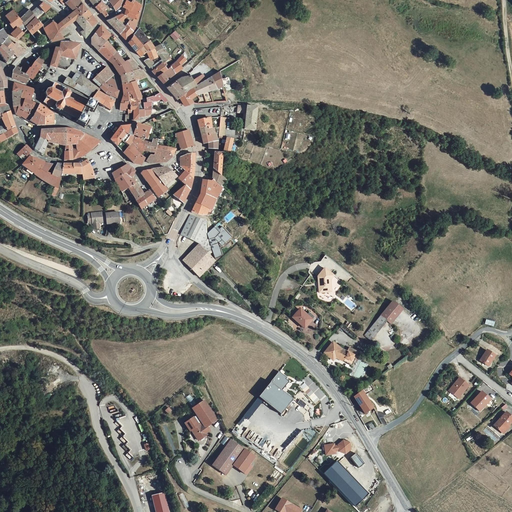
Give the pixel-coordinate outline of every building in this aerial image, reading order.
[(64,3),(69,8),(71,11),(76,17),(85,9),(78,0),(57,0),(58,1),(61,5),(62,5),(64,3)] [(118,5),(120,6),(122,0),(104,0),(105,0),(106,2),(106,1),(111,6),(114,10),(117,8),(118,5)] [(128,1),(125,0),(122,0),(120,6),(122,7),(124,8),(126,5),(137,11),(138,4),(132,0),(129,0),(129,1),(128,1)] [(97,12),(98,11),(103,8),(104,7),(98,1),(91,6),(97,12)] [(48,7),(41,2),(37,5),(41,10),(42,12),(48,7)] [(34,17),(41,10),(37,5),(29,12),(28,10),(17,19),(23,26),(34,17)] [(123,15),(125,13),(132,17),(135,19),(137,11),(126,5),(124,8),(122,7),(119,14),(123,15)] [(90,15),(85,9),(76,17),(73,20),(81,30),(77,33),(82,38),(90,27),(84,19),(90,15)] [(11,10),(4,16),(9,22),(14,29),(10,33),(15,38),(26,29),(23,26),(17,19),(11,10)] [(34,17),(35,18),(42,12),(41,10),(34,17)] [(67,15),(66,15),(71,21),(73,20),(76,17),(71,11),(68,13),(67,12),(65,14),(67,15)] [(111,16),(112,17),(104,20),(122,39),(133,24),(129,21),(132,17),(125,13),(123,15),(119,14),(114,16),(113,15),(111,16)] [(93,19),(90,15),(84,19),(90,27),(94,22),(94,21),(94,20),(93,19)] [(41,25),(37,20),(35,18),(34,17),(23,26),(26,29),(30,35),(41,26),(41,25)] [(64,27),(68,24),(63,17),(63,18),(61,17),(57,20),(58,22),(63,28),(64,27)] [(52,21),(47,24),(42,28),(45,35),(55,28),(58,33),(63,28),(58,22),(55,24),(52,21)] [(104,41),(105,40),(108,36),(98,26),(93,32),(104,41)] [(67,30),(64,27),(63,28),(58,33),(60,37),(67,30)] [(125,42),(133,52),(147,39),(136,27),(125,42)] [(49,42),(61,39),(60,37),(58,33),(55,28),(45,35),(49,42)] [(70,34),(67,30),(60,37),(61,39),(71,39),(74,37),(72,32),(70,34)] [(89,44),(96,50),(104,41),(93,32),(89,38),(89,43),(89,44)] [(12,42),(10,44),(5,39),(0,45),(0,55),(5,62),(12,55),(15,58),(22,51),(12,42)] [(144,52),(153,47),(147,39),(133,52),(138,57),(144,52)] [(106,60),(115,52),(105,40),(104,41),(96,50),(106,60)] [(144,52),(147,57),(156,51),(160,56),(157,59),(160,62),(167,57),(163,51),(158,43),(153,47),(144,52)] [(47,68),(54,69),(58,59),(72,61),(76,45),(58,44),(54,45),(47,68)] [(124,60),(122,61),(115,52),(106,60),(111,64),(118,74),(118,75),(129,71),(124,61),(125,61),(124,60)] [(180,54),(174,60),(177,65),(183,59),(180,54)] [(136,69),(128,59),(125,61),(124,61),(129,71),(136,69)] [(149,70),(155,76),(165,68),(160,62),(157,59),(152,64),(149,66),(151,69),(149,70)] [(173,73),(179,67),(177,65),(174,60),(167,65),(173,73)] [(29,69),(28,71),(33,74),(38,68),(37,67),(33,64),(29,69)] [(17,70),(16,73),(23,76),(27,70),(21,65),(17,70)] [(167,65),(165,68),(155,76),(160,83),(173,73),(167,65)] [(91,79),(97,86),(110,77),(104,66),(91,79)] [(119,84),(132,80),(143,77),(136,69),(129,71),(118,75),(119,84)] [(28,71),(27,70),(23,76),(26,77),(26,78),(30,80),(33,74),(28,71)] [(207,90),(221,85),(217,70),(206,77),(204,79),(202,80),(207,90)] [(16,73),(13,80),(23,84),(26,78),(26,77),(23,76),(16,73)] [(80,95),(88,100),(95,92),(96,90),(72,73),(67,79),(63,77),(59,84),(80,95)] [(193,80),(192,79),(190,74),(180,76),(188,88),(191,87),(195,84),(193,80)] [(201,74),(193,80),(195,84),(202,80),(204,79),(201,74)] [(184,91),(188,88),(180,76),(175,79),(184,91)] [(114,91),(110,77),(97,86),(95,87),(98,90),(112,98),(115,92),(114,91)] [(89,81),(95,87),(97,86),(91,79),(89,81)] [(174,99),(178,96),(184,91),(175,79),(167,85),(166,84),(165,84),(165,85),(165,86),(164,87),(174,99)] [(127,111),(129,111),(129,113),(130,121),(136,120),(136,119),(141,117),(140,110),(135,110),(135,103),(138,103),(137,98),(138,98),(136,91),(138,91),(137,89),(135,90),(132,80),(119,84),(121,95),(117,103),(122,103),(122,101),(126,101),(127,111)] [(195,84),(191,87),(196,94),(207,90),(202,80),(195,84)] [(11,88),(10,88),(9,93),(10,107),(13,114),(19,118),(22,111),(27,113),(31,104),(18,99),(18,98),(21,87),(12,84),(11,88)] [(73,122),(74,122),(81,126),(82,125),(81,125),(83,122),(84,122),(84,121),(83,121),(81,120),(83,118),(82,117),(86,111),(87,110),(88,110),(88,111),(89,112),(89,111),(89,110),(92,106),(93,105),(92,104),(91,104),(85,101),(85,100),(84,101),(84,102),(83,103),(79,101),(80,100),(79,100),(79,101),(75,99),(76,98),(75,98),(74,98),(66,94),(66,92),(61,89),(61,88),(57,86),(56,87),(51,84),(49,89),(44,89),(43,88),(43,89),(41,93),(40,94),(41,94),(43,99),(41,103),(46,106),(46,108),(51,110),(53,111),(53,110),(54,110),(54,111),(56,112),(56,113),(58,112),(58,113),(59,112),(60,112),(63,114),(63,115),(64,115),(67,116),(67,117),(68,117),(71,119),(71,120),(72,120),(72,119),(74,120),(73,121),(72,122),(73,122)] [(31,91),(21,87),(18,98),(28,101),(31,91)] [(188,88),(184,91),(178,96),(182,106),(190,103),(189,98),(192,96),(195,94),(196,94),(191,87),(188,88)] [(110,102),(95,92),(88,100),(96,104),(105,111),(107,109),(110,102)] [(144,102),(140,103),(141,108),(148,108),(148,109),(149,109),(150,108),(150,107),(150,103),(154,102),(153,101),(159,99),(161,101),(162,101),(163,101),(164,101),(165,101),(157,92),(152,95),(144,97),(144,102)] [(116,110),(125,110),(127,111),(126,101),(122,101),(122,103),(117,103),(117,106),(117,109),(116,110)] [(140,102),(138,103),(135,103),(135,110),(140,110),(141,117),(144,117),(143,115),(148,114),(148,109),(148,108),(141,108),(140,103),(140,102)] [(37,106),(31,104),(27,113),(24,120),(27,122),(37,106)] [(27,122),(34,126),(51,125),(51,116),(38,105),(37,106),(27,122)] [(240,119),(243,120),(242,129),(245,130),(253,131),(256,107),(251,106),(246,106),(242,106),(237,106),(236,107),(236,113),(240,113),(240,119)] [(0,115),(0,122),(1,126),(0,126),(0,133),(2,133),(12,128),(7,113),(0,115)] [(207,124),(209,124),(208,118),(205,118),(196,121),(197,128),(207,127),(207,124)] [(117,127),(115,129),(123,135),(127,125),(117,127)] [(134,125),(133,127),(127,125),(123,135),(129,138),(130,136),(143,140),(147,129),(135,125),(134,125)] [(214,134),(213,133),(212,128),(207,128),(207,127),(197,128),(199,137),(214,135),(214,134)] [(2,133),(6,138),(14,133),(12,128),(2,133)] [(39,131),(37,139),(44,141),(46,145),(62,147),(65,129),(53,130),(40,130),(39,131)] [(65,129),(62,147),(60,159),(60,160),(70,160),(70,151),(68,146),(73,145),(75,145),(81,136),(79,134),(66,130),(65,129)] [(128,142),(129,138),(123,135),(115,129),(107,140),(125,158),(131,150),(132,148),(129,145),(128,144),(128,143),(128,142)] [(173,140),(173,141),(175,141),(177,150),(190,146),(186,131),(173,134),(173,140)] [(75,145),(73,145),(75,149),(70,151),(70,160),(75,157),(79,157),(81,155),(89,148),(95,143),(82,135),(81,136),(75,145)] [(215,141),(214,135),(199,137),(201,145),(207,144),(207,149),(216,149),(216,144),(217,141),(215,141)] [(132,148),(131,150),(136,155),(138,157),(141,150),(142,146),(141,146),(142,142),(141,142),(135,140),(129,138),(128,142),(128,143),(128,144),(129,145),(132,148)] [(223,145),(219,144),(218,147),(223,148),(222,151),(229,152),(232,140),(225,138),(223,145)] [(40,156),(46,145),(44,141),(37,139),(31,149),(40,156)] [(154,146),(156,146),(156,145),(155,144),(156,140),(150,140),(149,145),(146,152),(146,153),(152,154),(154,146)] [(23,145),(13,155),(15,158),(20,154),(22,157),(28,151),(23,145)] [(171,156),(162,154),(164,148),(156,146),(154,146),(152,154),(151,156),(148,156),(144,162),(148,165),(163,163),(171,157),(171,156)] [(125,158),(130,164),(136,155),(131,150),(125,158)] [(225,182),(224,180),(220,177),(222,154),(212,153),(212,152),(202,151),(202,155),(212,156),(210,177),(210,179),(211,180),(221,190),(230,198),(233,195),(223,185),(225,182)] [(177,159),(177,167),(182,172),(190,180),(190,178),(192,154),(189,155),(186,155),(185,155),(177,157),(177,159)] [(141,160),(138,157),(136,155),(130,164),(138,166),(141,160)] [(31,177),(34,170),(38,171),(42,163),(38,162),(29,158),(29,157),(28,157),(27,157),(27,158),(26,157),(16,168),(29,176),(31,177)] [(80,176),(79,182),(91,181),(91,179),(82,161),(78,165),(60,164),(59,167),(58,176),(80,176)] [(49,165),(42,163),(38,171),(44,174),(49,165)] [(121,175),(128,168),(124,164),(108,174),(111,181),(121,175)] [(48,176),(48,177),(57,180),(58,176),(59,167),(53,166),(48,176)] [(111,181),(118,193),(132,184),(128,178),(132,172),(128,168),(121,175),(111,181)] [(158,182),(162,187),(174,178),(164,168),(149,170),(158,182)] [(48,176),(44,174),(38,171),(34,170),(31,177),(38,181),(45,185),(52,188),(55,190),(55,187),(57,180),(48,177),(48,176)] [(187,191),(190,180),(182,172),(176,180),(182,186),(187,191)] [(219,190),(220,191),(221,190),(211,180),(209,182),(200,181),(198,195),(207,198),(215,200),(219,190)] [(138,191),(132,184),(118,193),(124,204),(131,200),(138,211),(145,206),(139,197),(141,196),(141,195),(138,191)] [(180,204),(187,191),(182,186),(169,196),(180,204)] [(141,196),(139,197),(145,206),(153,201),(146,192),(141,195),(141,196)] [(194,203),(202,207),(207,198),(198,195),(194,203)] [(207,215),(209,211),(215,200),(207,198),(202,207),(194,203),(189,212),(198,216),(207,215)] [(101,213),(88,214),(88,224),(88,231),(94,231),(94,227),(93,227),(93,225),(94,225),(102,225),(101,216),(101,213)] [(102,225),(102,226),(114,225),(114,215),(101,216),(102,225)] [(204,235),(203,222),(187,216),(177,236),(195,244),(180,260),(196,278),(203,272),(210,264),(211,266),(213,264),(212,260),(204,253),(208,248),(205,236),(204,235)] [(317,286),(317,294),(321,294),(321,291),(325,291),(325,288),(328,285),(328,283),(332,278),(323,270),(317,278),(317,282),(318,282),(318,286),(317,286)] [(389,303),(361,337),(368,343),(384,323),(387,325),(399,311),(389,303)] [(297,311),(289,319),(301,330),(307,324),(308,325),(313,320),(306,314),(303,317),(297,311)] [(340,352),(334,347),(330,344),(321,354),(330,362),(332,359),(340,362),(341,361),(346,363),(349,357),(344,354),(340,352)] [(497,352),(489,346),(481,357),(489,363),(497,352)] [(346,349),(344,353),(344,354),(349,357),(346,363),(350,365),(352,361),(354,362),(355,359),(353,357),(354,353),(346,349)] [(470,382),(461,374),(450,386),(459,394),(470,382)] [(373,380),(367,385),(371,391),(377,386),(373,380)] [(361,415),(370,409),(366,404),(361,397),(371,392),(371,391),(367,385),(350,398),(361,415)] [(491,404),(495,399),(491,396),(483,389),(473,400),(481,407),(487,401),(491,404)] [(184,431),(186,430),(192,441),(201,436),(200,434),(204,431),(202,427),(212,421),(200,402),(188,409),(192,415),(179,423),(184,431)] [(511,422),(511,416),(507,412),(494,425),(501,432),(508,425),(509,426),(511,422)] [(345,454),(350,449),(349,443),(342,441),(337,445),(338,446),(334,447),(334,444),(324,446),(326,456),(336,454),(335,452),(339,451),(339,452),(345,454)] [(231,468),(242,475),(247,468),(253,459),(228,442),(210,469),(224,479),(231,468)] [(278,497),(272,508),(278,511),(295,511),(297,509),(278,497)]
